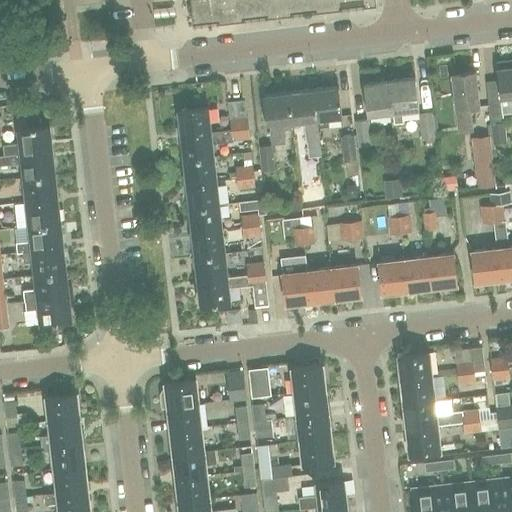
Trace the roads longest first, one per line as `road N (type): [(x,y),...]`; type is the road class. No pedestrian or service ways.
road 1 (residential): [(87,70),(511,21)]
road 2 (residential): [(117,362),(87,70)]
road 3 (residential): [(117,362),(362,335)]
road 4 (residential): [(382,511),(362,335)]
road 5 (residential): [(135,511),(117,362)]
road 6 (residential): [(362,335),(511,318)]
